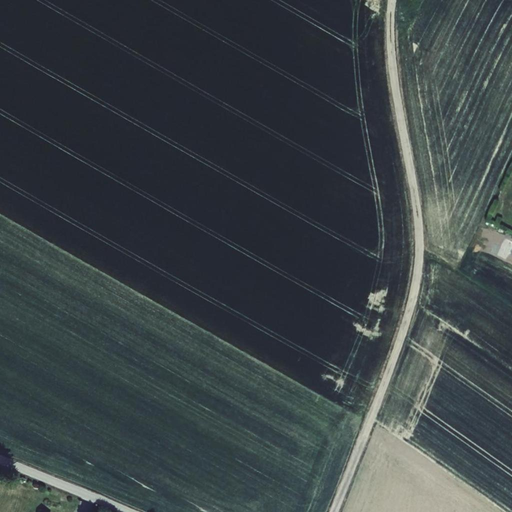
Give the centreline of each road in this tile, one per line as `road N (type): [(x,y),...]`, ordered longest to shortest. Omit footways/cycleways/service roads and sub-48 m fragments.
road 1 (unclassified): [(392,0),(392,59),(420,255),(403,328),(332,511)]
road 2 (unclassified): [(0,460),(128,511)]
